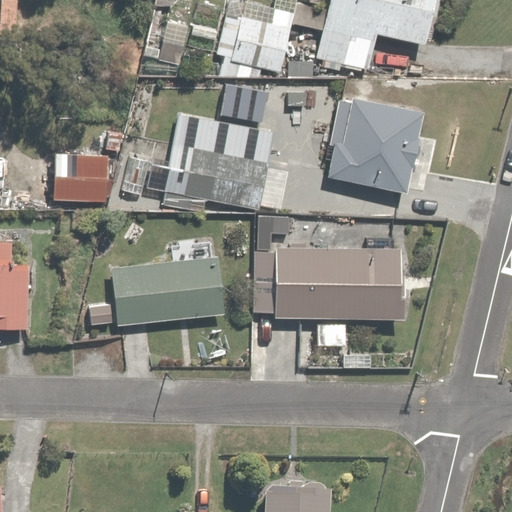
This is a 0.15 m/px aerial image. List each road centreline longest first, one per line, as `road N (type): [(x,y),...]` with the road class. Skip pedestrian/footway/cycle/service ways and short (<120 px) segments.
road 1 (residential): [(0,401),(468,410)]
road 2 (residential): [(468,410),(511,229)]
